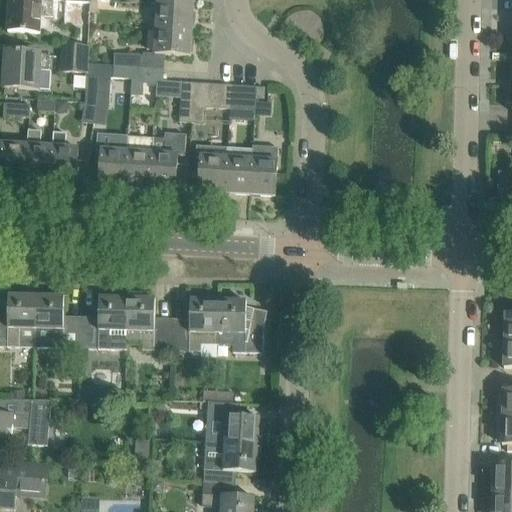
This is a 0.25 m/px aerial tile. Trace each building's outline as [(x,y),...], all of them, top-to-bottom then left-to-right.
[(52,2),(42,1),(32,0),(9,0),(7,34),(40,36),(41,18),(53,19),(54,2),(52,2)] [(191,32),(193,7),(158,5),(156,30),(191,32)] [(154,56),(170,57),(190,58),(191,32),(156,30),(154,56)] [(87,49),(62,47),(60,74),(86,76),(86,65),(87,49)] [(4,89),(24,91),(38,91),(39,72),(48,73),(49,56),(40,56),(6,54),(4,89)] [(114,67),(140,69),(141,57),(115,56),(114,67)] [(86,65),(86,76),(87,76),(86,78),(99,79),(112,80),(113,80),(114,67),(86,65)] [(140,69),(114,67),(113,80),(131,81),(139,82),(140,69)] [(86,78),(85,104),(98,105),(99,79),(86,78)] [(99,79),(98,105),(111,106),(112,80),(99,79)] [(131,81),(131,97),(143,98),(143,82),(139,82),(131,81)] [(194,85),(181,84),(180,108),(178,124),(191,125),(194,85)] [(205,110),(206,86),(194,85),(191,125),(205,126),(205,110)] [(217,110),(219,87),(206,86),(205,110),(217,110)] [(230,111),(231,87),(219,87),(217,110),(230,111)] [(242,112),(244,88),(231,87),(230,111),(242,112)] [(242,112),(255,113),(256,89),(244,88),(242,112)] [(256,101),(264,102),(264,89),(256,89),(256,101)] [(55,114),(55,103),(38,102),(37,113),(55,114)] [(55,114),(55,115),(63,115),(67,111),(67,104),(55,103),(55,114)] [(30,107),(4,105),(3,118),(29,120),(30,107)] [(27,147),(25,183),(50,185),(52,149),(40,148),(41,133),(28,133),(27,147)] [(52,149),(50,185),(76,186),(78,150),(65,150),(66,135),(53,135),(52,149)] [(97,136),(96,155),(101,155),(101,156),(100,168),(99,188),(124,189),(128,138),(97,136)] [(153,140),(150,191),(175,192),(177,172),(178,157),(184,157),(185,137),(165,136),(165,141),(153,140)] [(150,191),(153,140),(128,138),(124,189),(150,191)] [(27,147),(21,147),(1,146),(0,165),(0,181),(25,183),(27,147)] [(196,148),(194,168),(200,168),(199,174),(198,194),(224,196),(227,149),(196,148)] [(252,151),(227,149),(224,196),(249,197),(252,148),(252,151)] [(278,150),(252,148),(249,197),(275,199),(278,150)] [(511,200),(511,174),(498,174),(497,200),(511,200)] [(8,298),(7,317),(7,325),(0,325),(0,349),(35,350),(36,298),(8,298)] [(36,298),(35,350),(50,351),(80,351),(81,327),(63,327),(63,318),(64,299),(36,298)] [(80,351),(125,352),(125,343),(126,333),(127,300),(99,300),(98,327),(81,327),(80,351)] [(155,301),(127,300),(126,333),(125,343),(142,344),(141,353),(171,353),(171,329),(154,329),(155,301)] [(172,321),(171,329),(171,353),(201,354),(201,347),(217,347),(218,303),(190,302),(189,322),(172,321)] [(263,331),(265,321),(252,318),(251,323),(245,322),(246,303),(218,303),(217,347),(233,348),(232,355),(263,356),(263,331)] [(511,343),(504,343),(503,370),(511,370),(511,343)] [(208,404),(215,405),(215,393),(203,392),(203,404),(208,404)] [(511,392),(503,392),(502,419),(511,419),(511,392)] [(215,405),(230,406),(231,393),(215,393),(215,405)] [(29,431),(28,447),(47,449),(51,403),(24,401),(9,402),(0,401),(0,448),(11,450),(12,430),(29,431)] [(206,428),(205,444),(224,445),(257,447),(259,419),(231,418),(232,406),(230,406),(215,405),(208,404),(206,428)] [(511,419),(502,419),(501,446),(511,446),(511,419)] [(257,447),(224,445),(205,444),(203,484),(227,485),(228,474),(255,475),(257,447)] [(46,468),(0,464),(0,511),(8,511),(13,511),(15,497),(21,497),(21,494),(44,495),(45,483),(46,468)] [(511,468),(493,468),(492,495),(511,496),(511,468)] [(253,511),(254,499),(226,497),(227,485),(203,484),(201,508),(213,509),(212,511),(253,511)] [(511,511),(511,496),(492,495),(491,511),(511,511)]
